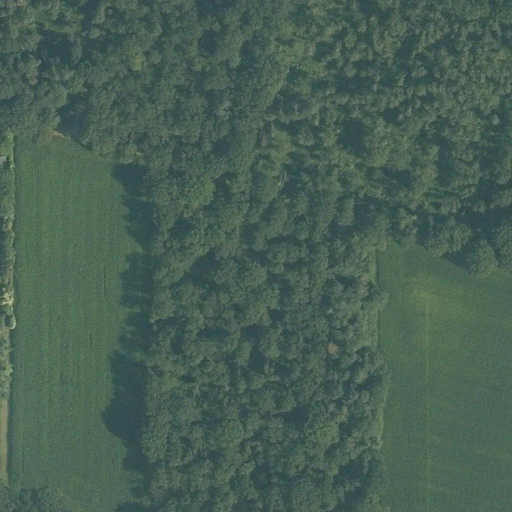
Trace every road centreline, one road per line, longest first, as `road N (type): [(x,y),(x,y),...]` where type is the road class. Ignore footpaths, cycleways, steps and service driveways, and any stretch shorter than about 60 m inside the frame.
road 1 (track): [(111,0),(72,133),(255,189)]
road 2 (track): [(255,189),(511,265)]
